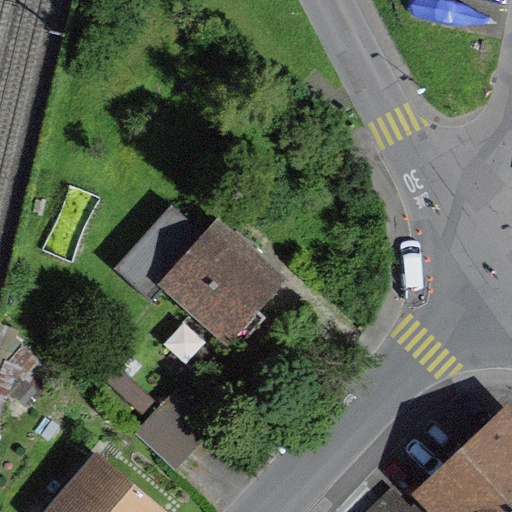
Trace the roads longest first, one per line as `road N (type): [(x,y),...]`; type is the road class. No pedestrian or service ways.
road 1 (residential): [(266,511),(496,268)]
road 2 (tertiary): [(328,0),(445,204)]
road 3 (residential): [(445,204),(493,142),(511,91)]
